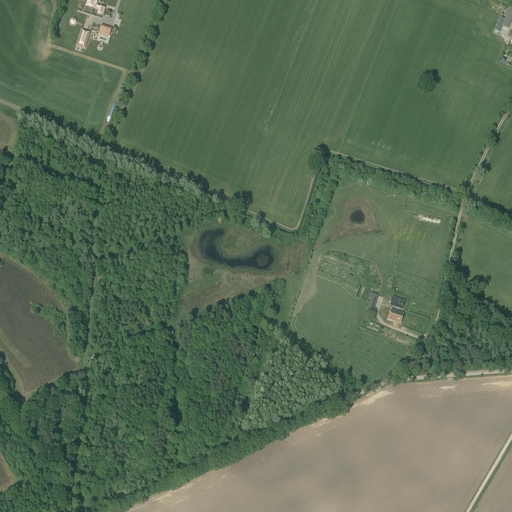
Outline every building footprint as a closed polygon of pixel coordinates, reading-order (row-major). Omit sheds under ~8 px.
[(98,2),(98,0),(88,0),(86,6),(96,9),(99,10),(98,14),(103,15),(105,8),(100,7),(96,6),(97,2),(98,2)] [(500,17),(497,24),(508,29),(511,18),(511,8),(509,7),(504,19),(500,17)] [(109,37),(112,28),(101,25),(99,33),(109,37)] [(85,48),(90,32),(82,29),(77,46),(85,48)] [(378,296),(372,293),(369,302),(375,304),(378,296)] [(403,309),(405,301),(398,298),(395,307),(402,310),(403,309)] [(401,323),(404,313),(392,309),(388,319),(401,323)]
